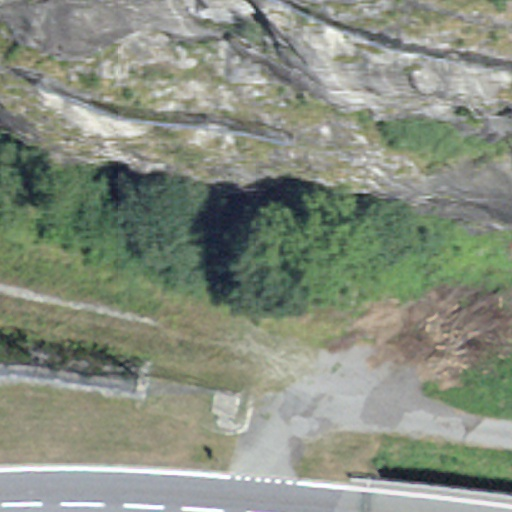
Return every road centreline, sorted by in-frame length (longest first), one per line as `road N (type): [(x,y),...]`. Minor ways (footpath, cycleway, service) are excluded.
road 1 (track): [(255,511),(293,399),(511,435)]
road 2 (primary): [(0,507),(228,511)]
